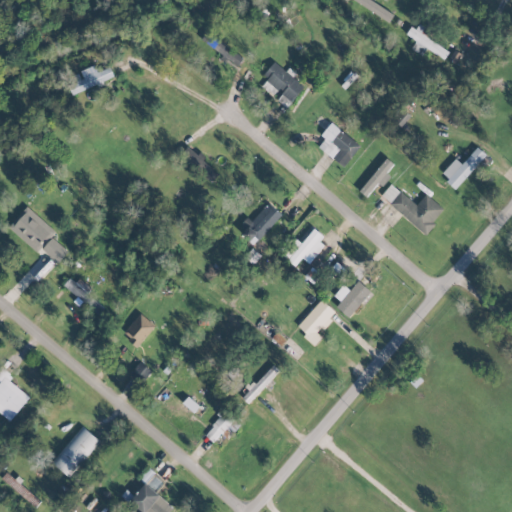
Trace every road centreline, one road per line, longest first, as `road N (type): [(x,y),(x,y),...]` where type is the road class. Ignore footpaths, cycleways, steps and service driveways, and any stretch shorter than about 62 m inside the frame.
road 1 (tertiary): [(511,208),(254,511)]
road 2 (residential): [(237,511),(0,295)]
road 3 (residential): [(441,291),(226,110)]
